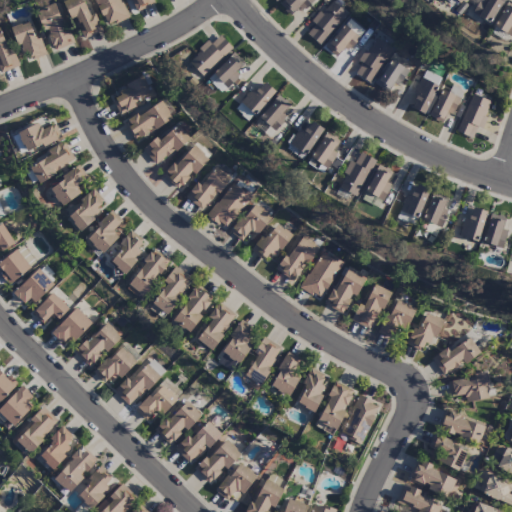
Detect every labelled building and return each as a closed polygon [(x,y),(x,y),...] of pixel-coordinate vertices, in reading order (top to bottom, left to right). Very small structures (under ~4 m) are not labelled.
[(81,41),(102,31),(94,13),(89,16),(81,0),(65,0),(63,1),(81,41)] [(127,18),(119,0),(93,0),(106,28),(127,18)] [(127,0),(133,13),(154,4),(152,0),(127,0)] [(314,0),(283,0),(279,5),(289,16),(298,8),(302,12),(314,0)] [(346,15),(331,0),(311,22),(314,25),(306,34),(319,45),(346,15)] [(501,0),(480,0),(473,15),(491,24),(501,0)] [(494,28),(511,37),(511,36),(511,3),(506,1),(494,28)] [(52,51),(71,44),(55,3),(36,11),(52,51)] [(46,54),(39,38),(35,39),(27,22),(11,28),(25,63),(46,54)] [(360,37),(343,24),(325,48),(336,57),(344,48),(349,51),(360,37)] [(0,73),(16,67),(1,27),(0,27),(0,73)] [(201,77),(232,48),(220,35),(211,44),(208,41),(187,61),(201,77)] [(369,84),(392,50),(375,37),(358,62),(361,64),(355,74),(369,84)] [(239,77),(235,72),(243,64),(234,54),(212,73),(226,88),(239,77)] [(408,71),(390,60),(375,85),(388,92),(394,82),(399,85),(408,71)] [(208,78),(218,93),(224,89),(214,74),(208,78)] [(411,108),(424,114),(438,86),(420,77),(412,94),(417,96),(411,108)] [(119,115),(135,107),(133,102),(150,93),(142,78),(109,96),(119,115)] [(275,92),(262,80),(240,103),(253,115),(275,92)] [(462,91),(451,86),(448,92),(440,89),(428,118),(442,123),(446,112),(453,115),(462,91)] [(489,100),(468,94),(457,132),(473,137),(475,127),(482,129),(486,117),(484,117),(489,100)] [(286,118),(281,114),(289,106),(278,96),(258,118),(274,132),(286,118)] [(171,119),(161,101),(123,123),(134,141),(171,119)] [(304,155),(323,130),(311,122),(304,132),(299,129),(288,144),(304,155)] [(41,130),(38,123),(17,133),(27,153),(60,137),(54,124),(41,130)] [(188,139),(176,124),(143,152),(155,166),(188,139)] [(311,160),(329,168),(336,152),(334,151),(339,139),(324,133),(311,160)] [(30,166),(36,180),(74,163),(65,143),(47,151),(50,157),(30,166)] [(164,178),(180,191),(206,156),(190,144),(164,178)] [(337,187),(356,197),(375,161),(359,152),(354,163),(350,162),(337,187)] [(81,194),(76,185),(86,178),(78,165),(58,177),(61,182),(49,188),(60,206),(81,194)] [(204,211),(227,176),(214,167),(200,187),(195,183),(184,198),(204,211)] [(379,208),(389,185),(385,184),(390,174),(375,168),(361,200),(379,208)] [(225,230),(251,196),(232,182),(206,216),(225,230)] [(406,195),(398,211),(416,219),(429,191),(416,184),(410,197),(406,195)] [(82,206),(68,217),(78,229),(106,206),(92,189),(78,201),(82,206)] [(442,210),(445,201),(432,195),(422,220),(440,228),(447,212),(442,210)] [(249,231),(256,236),(271,216),(253,203),(231,233),(241,241),(249,231)] [(469,220),(462,219),(458,237),(478,241),(485,211),(471,208),(469,220)] [(118,237),(112,231),(119,224),(108,213),(85,237),(102,253),(118,237)] [(501,249),(507,231),(501,229),(505,218),(489,214),(481,243),(501,249)] [(251,252),(266,263),(289,234),(274,223),(251,252)] [(0,250),(13,245),(3,225),(0,225),(0,250)] [(121,248),(110,263),(123,274),(146,243),(129,231),(118,246),(121,248)] [(293,282),(318,246),(301,234),(276,271),(293,282)] [(17,249),(26,263),(32,259),(23,245),(17,249)] [(0,262),(0,272),(9,284),(30,267),(16,250),(0,262)] [(142,298),(169,262),(152,250),(126,286),(142,298)] [(300,287),(320,299),(341,263),(320,252),(300,287)] [(191,279),(174,267),(150,304),(166,315),(191,279)] [(364,277),(346,267),(324,305),(342,315),(364,277)] [(52,283),(37,269),(12,293),(26,308),(52,283)] [(390,293),(371,284),(353,322),(368,330),(378,308),(382,310),(390,293)] [(200,314),(212,299),(196,287),(171,320),(188,333),(201,316),(200,314)] [(57,320),(68,309),(51,293),(31,314),(42,324),(51,314),(57,320)] [(379,333),(393,339),(399,325),(406,328),(415,309),(394,299),(379,333)] [(210,351),(223,336),(220,334),(235,315),(219,302),(207,316),(211,320),(195,339),(210,351)] [(50,334),(62,344),(68,338),(73,343),(91,323),(75,308),(50,334)] [(443,321),(426,313),(417,330),(412,328),(404,344),(422,353),(430,335),(435,338),(443,321)] [(250,344),(245,341),(252,328),(239,320),(220,353),(228,357),(223,365),(234,371),(250,344)] [(106,353),(120,337),(104,322),(75,353),(88,366),(103,351),(106,353)] [(280,347),(263,338),(242,377),(259,387),(280,347)] [(442,376),(479,354),(470,338),(448,352),(445,348),(431,357),(442,376)] [(114,373),(119,378),(136,363),(120,346),(93,372),(103,383),(114,373)] [(299,360),(287,353),(268,386),(288,397),(299,377),(292,373),(299,360)] [(158,375),(146,364),(130,382),(126,378),(113,392),(129,407),(158,375)] [(0,370),(0,369),(0,400),(16,386),(0,370)] [(294,403),(312,411),(328,377),(310,369),(294,403)] [(464,403),(489,399),(484,373),(476,374),(476,378),(447,382),(450,397),(463,395),(464,403)] [(145,421),(157,408),(163,414),(176,399),(160,384),(135,411),(145,421)] [(335,431),(344,412),(343,411),(352,393),(334,384),(316,421),(335,431)] [(30,407),(26,403),(32,397),(21,386),(0,407),(0,414),(13,426),(30,407)] [(360,444),(379,406),(359,396),(340,434),(360,444)] [(155,432),(170,446),(200,414),(185,400),(155,432)] [(58,422),(42,407),(9,442),(25,457),(58,422)] [(484,426),(444,411),(437,429),(478,444),(484,426)] [(189,440),(186,436),(173,449),(190,465),(220,434),(206,421),(189,440)] [(75,439),(62,428),(36,456),(52,470),(65,456),(62,453),(75,439)] [(467,451),(433,435),(428,447),(439,453),(436,461),(458,471),(467,451)] [(240,454),(224,439),(194,470),(208,484),(222,469),(225,471),(240,454)] [(83,477),(81,476),(95,461),(81,448),(52,479),(68,493),(83,477)] [(511,477),(511,451),(504,448),(495,470),(511,477)] [(409,478),(427,486),(426,489),(447,497),(455,478),(415,462),(409,478)] [(234,489),(242,495),(256,475),(238,463),(229,477),(225,475),(214,492),(227,500),(234,489)] [(86,479),(90,483),(77,496),(89,508),(109,490),(104,485),(111,478),(100,466),(86,479)] [(511,487),(511,483),(489,474),(481,494),(511,507),(511,492),(510,491),(511,487)] [(246,511),(267,511),(270,507),(273,509),(283,489),(263,479),(246,511)] [(107,496),(112,501),(100,511),(124,511),(137,500),(121,483),(107,496)] [(420,492),(403,484),(394,504),(411,511),(438,511),(441,505),(418,496),(420,492)] [(304,511),(307,505),(284,498),(280,511),(304,511)] [(500,511),(501,511),(476,503),(472,511),(500,511)]
